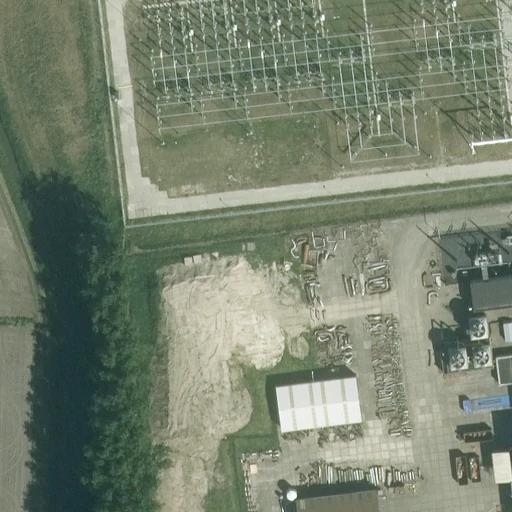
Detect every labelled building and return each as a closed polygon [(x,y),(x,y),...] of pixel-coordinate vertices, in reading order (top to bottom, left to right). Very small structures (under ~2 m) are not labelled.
[(511,303),(511,275),(470,281),(473,309),(511,303)] [(489,333),(486,316),(468,318),(470,336),(489,333)] [(493,366),(489,337),(439,343),(443,372),(493,366)] [(511,353),(495,356),(499,383),(511,381),(511,353)] [(354,375),(275,385),(281,429),(359,419),(354,375)] [(338,427),(339,449),(358,449),(358,427),(338,427)] [(295,498),(297,511),(378,511),(376,488),(295,498)]
